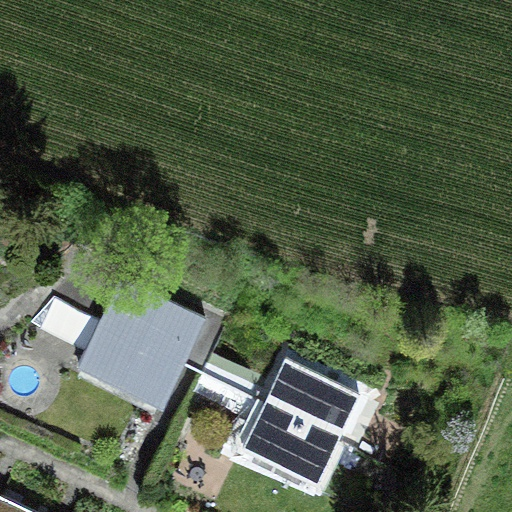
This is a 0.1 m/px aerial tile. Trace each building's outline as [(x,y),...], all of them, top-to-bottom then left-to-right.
[(189,306),(106,267),(65,355),(148,393),(189,306)] [(347,385),(270,347),(227,436),(305,473),(347,385)] [(85,443),(45,423),(35,443),(76,462),(85,443)] [(130,465),(85,443),(76,462),(120,485),(130,465)] [(181,490),(149,475),(140,494),(172,509),(181,490)] [(220,511),(222,509),(181,490),(172,509),(177,511),(220,511)]
